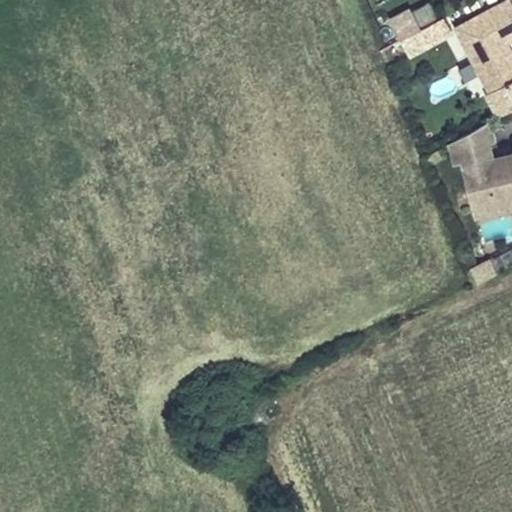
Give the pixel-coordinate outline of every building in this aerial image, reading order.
[(511,50),(508,53),(504,45),(510,42),(511,40),(511,0),(500,0),(454,25),(489,91),(485,93),(498,115),(511,107),(511,50)] [(422,27),(411,6),(391,17),(402,38),(422,27)] [(411,55),(454,32),(445,15),(422,27),(402,38),(411,55)] [(511,158),(498,162),(497,155),(494,141),(499,140),(493,118),(450,142),(455,163),(463,161),(477,218),(511,210),(511,158)] [(444,157),(439,149),(425,156),(430,165),(444,157)] [(511,158),(511,151),(497,155),(498,162),(511,158)] [(511,265),(511,247),(493,257),(500,271),(511,265)] [(500,271),(493,257),(492,256),(474,264),(481,281),(500,271)]
